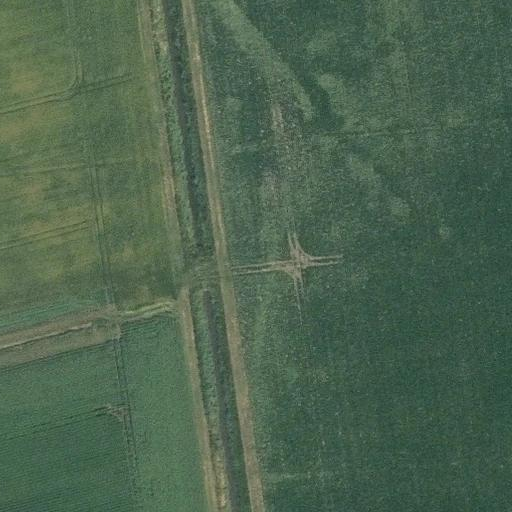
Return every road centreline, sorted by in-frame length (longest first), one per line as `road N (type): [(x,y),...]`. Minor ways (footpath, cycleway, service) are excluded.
road 1 (track): [(150,0),(218,511)]
road 2 (track): [(193,0),(261,511)]
